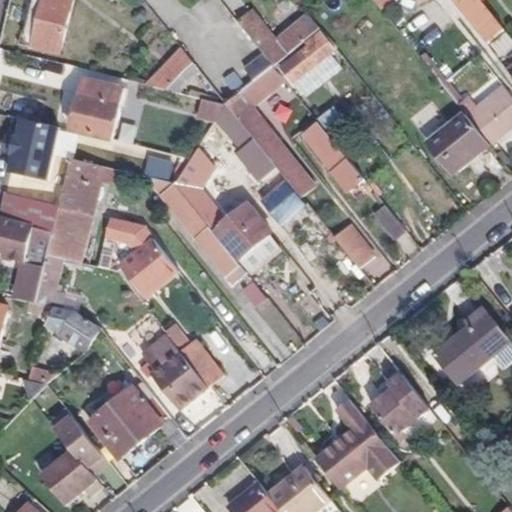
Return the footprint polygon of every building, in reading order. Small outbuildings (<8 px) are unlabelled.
[(61,57),(73,4),(55,0),(46,0),(46,2),(36,0),(26,44),(35,47),(34,51),(61,57)] [(449,0),(487,46),(504,31),(488,11),(480,1),(481,0),(449,0)] [(481,0),(480,1),(488,11),(502,0),(481,0)] [(237,24),(266,60),(274,70),(319,31),(309,18),(279,42),(253,12),(237,24)] [(333,51),(324,39),(284,68),(293,81),(333,51)] [(165,95),(195,63),(180,49),(150,81),(165,95)] [(248,75),(256,86),(258,84),(274,70),(266,60),(248,75)] [(274,70),(258,84),(268,95),(284,82),(274,70)] [(256,86),(243,97),(255,111),(256,114),(272,101),(268,95),(258,84),(256,86)] [(85,85),(73,133),(115,144),(127,95),(85,85)] [(511,133),(511,94),(509,91),(474,119),(495,146),(511,133)] [(410,117),(426,141),(452,123),(436,100),(410,117)] [(336,107),(318,119),(328,134),(345,122),(336,107)] [(238,125),(226,111),(216,128),(232,147),(240,157),(234,162),(260,193),(270,184),(278,193),(266,203),(284,226),(306,207),(300,200),(238,125)] [(255,111),(238,125),(300,200),(316,187),(256,114),(255,111)] [(453,175),(490,146),(467,116),(430,146),(453,175)] [(11,173),(50,184),(63,130),(25,120),(20,138),(17,137),(13,154),(15,155),(11,173)] [(150,143),(154,124),(139,121),(136,140),(150,143)] [(349,192),(364,180),(319,126),(304,138),(349,192)] [(216,128),(193,163),(178,186),(189,177),(202,192),(232,147),(216,128)] [(115,171),(106,168),(73,160),(70,174),(63,208),(57,233),(51,258),(65,261),(82,265),(102,181),(112,183),(115,171)] [(189,177),(178,186),(230,253),(232,250),(253,278),(286,251),(252,208),(222,233),(220,229),(226,222),(202,192),(189,177)] [(155,186),(164,197),(198,239),(199,239),(235,284),(247,274),(230,253),(178,186),(155,180),(155,186)] [(57,233),(63,208),(9,196),(3,221),(41,230),(57,233)] [(394,240),(405,231),(385,207),(375,216),(394,240)] [(0,259),(36,268),(27,303),(39,306),(47,274),(51,258),(57,233),(41,230),(3,221),(0,219),(0,259)] [(110,271),(117,242),(131,246),(133,244),(141,253),(123,268),(147,298),(180,272),(147,230),(110,223),(106,240),(100,269),(110,271)] [(334,242),(358,273),(374,260),(348,230),(334,242)] [(47,274),(39,306),(60,311),(64,312),(67,297),(58,294),(65,261),(51,258),(47,274)] [(255,282),(243,290),(255,309),(267,302),(255,282)] [(0,349),(10,310),(0,307),(0,349)] [(511,365),(511,348),(509,345),(482,310),(464,324),(469,329),(433,357),(457,387),(491,360),(502,373),(511,365)] [(65,341),(88,354),(91,350),(103,329),(79,316),(64,312),(60,311),(51,327),(67,337),(65,341)] [(184,353),(211,389),(227,377),(199,341),(193,346),(179,328),(170,336),(184,353)] [(103,329),(91,350),(106,366),(121,352),(103,329)] [(183,410),(208,391),(168,339),(147,356),(159,371),(155,374),(183,410)] [(112,373),(127,360),(121,352),(106,366),(112,373)] [(427,410),(398,374),(385,385),(389,389),(368,406),(393,437),(427,410)] [(122,461),(173,420),(144,382),(92,423),(122,461)] [(377,481),(399,464),(351,403),(338,414),(353,433),(322,458),(317,463),(339,490),(344,487),(367,468),(377,481)] [(105,458),(91,440),(74,417),(57,431),(75,453),(44,478),(68,507),(87,492),(92,498),(104,488),(90,470),(105,458)] [(283,511),(321,511),(333,502),(307,470),(272,498),(283,511)] [(283,511),(272,498),(261,484),(231,509),(233,511),(283,511)]
